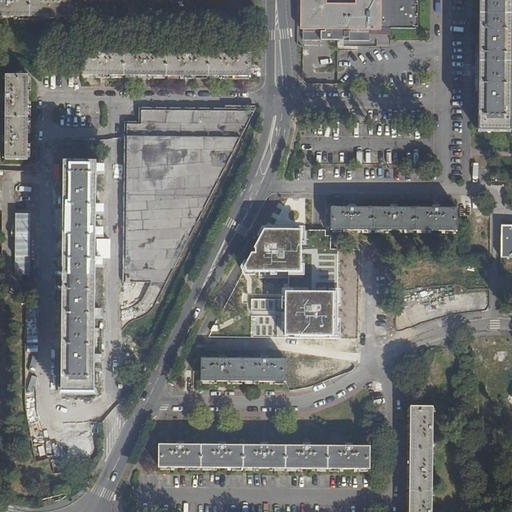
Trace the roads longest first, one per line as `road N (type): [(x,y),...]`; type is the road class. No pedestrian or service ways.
road 1 (residential): [(71,449),(49,430),(43,400),(43,98),(112,97)]
road 2 (residential): [(150,495),(388,495),(393,402),(373,362)]
road 3 (residential): [(112,97),(118,460)]
road 4 (residential): [(262,195),(439,194),(441,102)]
road 5 (residential): [(373,362),(341,388),(301,402),(147,400)]
road 6 (unknown): [(164,260),(188,188),(178,165),(152,168),(144,182),(142,249),(149,257)]
road 7 (residential): [(112,97),(269,100)]
road 8 (residential): [(181,328),(262,195)]
road 9 (residential): [(287,100),(441,102)]
road 10 (residential): [(243,195),(181,328)]
road 11 (residential): [(511,324),(434,335),(373,362)]
